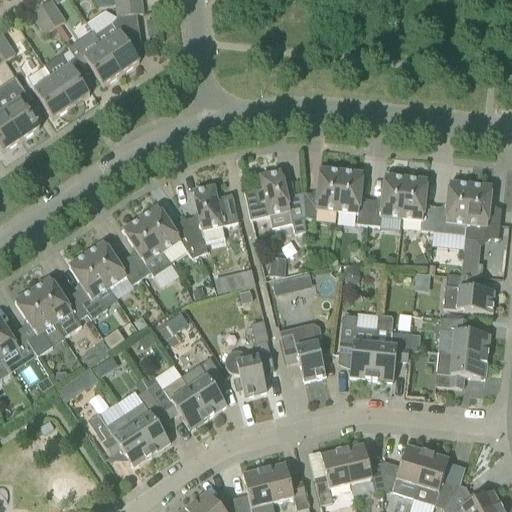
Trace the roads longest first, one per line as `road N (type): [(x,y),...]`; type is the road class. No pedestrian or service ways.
road 1 (residential): [(136,511),(234,446),(295,428),(442,425),(511,440)]
road 2 (tertiary): [(511,137),(252,117),(207,123)]
road 3 (tertiary): [(0,247),(110,177)]
road 4 (residential): [(207,123),(193,0)]
